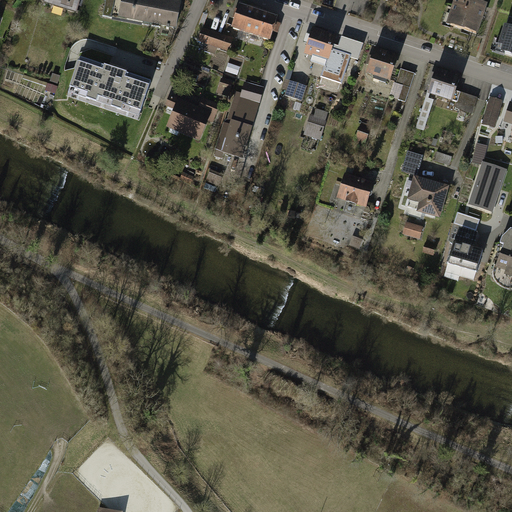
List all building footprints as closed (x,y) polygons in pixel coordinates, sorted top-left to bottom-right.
[(44,0),(42,6),(79,16),(83,0),(44,0)] [(106,0),(103,19),(114,21),(118,0),(106,0)] [(118,0),(114,21),(177,33),(182,5),(165,2),(165,0),(118,0)] [(482,7),(484,0),(449,0),(449,2),(453,4),(445,27),(476,38),(486,9),(482,7)] [(240,8),(232,33),(270,46),(273,35),(278,36),(281,26),(277,25),(278,20),(240,8)] [(511,56),(511,29),(506,27),(499,52),(511,56)] [(308,44),(305,53),(313,55),(311,61),(326,66),(323,76),(341,81),(349,55),(331,49),(335,36),(313,29),(311,35),(307,34),(304,42),(308,44)] [(203,30),(198,44),(230,56),(235,41),(203,30)] [(373,52),(365,77),(391,85),(399,61),(373,52)] [(139,121),(151,83),(127,75),(130,68),(109,61),(107,67),(80,58),(67,98),(139,121)] [(243,62),(231,58),(229,66),(241,70),(243,62)] [(436,71),(427,101),(434,103),(452,109),(461,79),(436,71)] [(391,101),(406,106),(415,77),(400,72),(391,101)] [(234,85),(222,81),(217,96),(229,100),(234,85)] [(287,93),(285,100),(303,106),(308,90),(286,82),(283,92),(287,93)] [(48,83),(46,89),(58,93),(60,87),(48,83)] [(265,90),(245,84),(241,95),(237,94),(228,122),(226,122),(215,154),(242,162),(265,90)] [(477,101),(462,95),(456,112),(472,117),(477,101)] [(174,113),(166,131),(199,145),(208,123),(213,125),(216,117),(198,109),(169,97),(164,109),(174,113)] [(203,99),(198,109),(216,117),(220,106),(203,99)] [(503,104),(491,100),(482,126),(495,130),(503,104)] [(427,101),(417,131),(424,134),(434,103),(427,101)] [(311,118),(304,139),(321,144),(330,117),(317,112),(315,119),(311,118)] [(372,128),(362,125),(356,144),(366,147),(372,128)] [(439,143),(433,141),(431,148),(437,150),(439,143)] [(450,169),(453,160),(436,155),(433,164),(450,169)] [(493,213),(507,170),(483,163),(472,200),(484,204),(482,210),(493,213)] [(209,182),(221,185),(223,177),(211,174),(209,182)] [(198,182),(182,175),(179,181),(195,188),(198,182)] [(347,176),(338,201),(366,211),(374,186),(347,176)] [(416,180),(410,199),(422,202),(419,212),(441,218),(449,190),(416,180)] [(462,227),(477,232),(480,221),(458,213),(454,224),(462,227)] [(422,230),(407,224),(404,233),(419,239),(422,230)] [(462,227),(454,224),(451,238),(458,240),(462,227)] [(458,240),(451,238),(449,242),(454,244),(478,250),(477,245),(477,243),(478,241),(479,239),(480,237),(479,235),(478,233),(477,232),(462,227),(458,240)] [(505,245),(496,267),(507,271),(505,274),(511,276),(511,229),(511,230),(503,238),(501,243),(505,245)] [(362,242),(353,239),(349,249),(359,252),(362,242)] [(478,250),(454,244),(446,273),(473,281),(482,251),(478,250)] [(436,247),(426,245),(424,253),(433,256),(436,247)] [(414,270),(408,268),(406,274),(411,276),(414,270)] [(486,296),(479,293),(476,300),(484,303),(486,296)]
